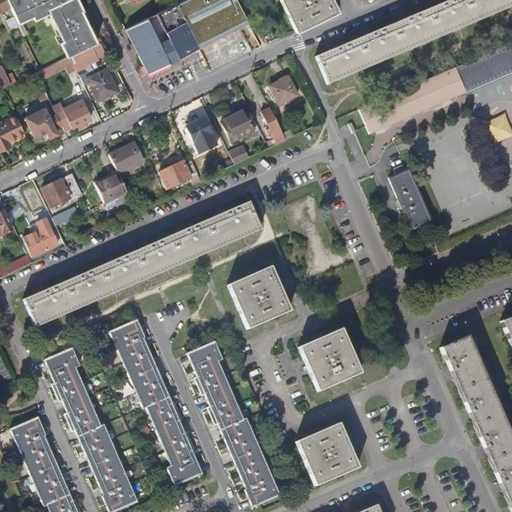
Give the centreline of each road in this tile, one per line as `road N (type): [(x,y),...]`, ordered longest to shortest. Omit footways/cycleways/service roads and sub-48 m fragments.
road 1 (residential): [(391,278),(336,152),(4,293),(90,511)]
road 2 (residential): [(150,110),(354,20)]
road 3 (residential): [(462,445),(391,278)]
road 4 (residential): [(462,445),(296,511)]
road 5 (residential): [(0,182),(150,110)]
road 6 (residential): [(391,278),(511,227)]
road 7 (residential): [(94,0),(150,110)]
